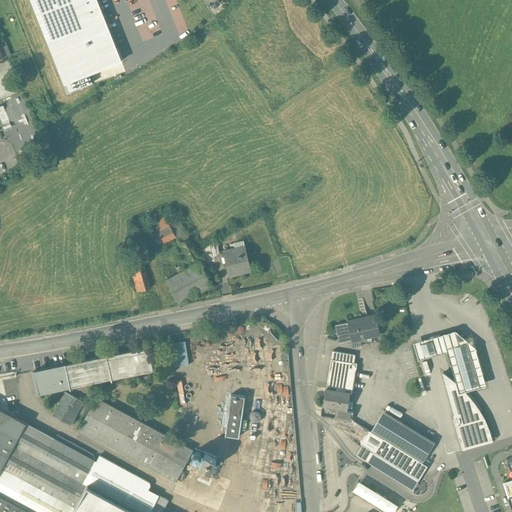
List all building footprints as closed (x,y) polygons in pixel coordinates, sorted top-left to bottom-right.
[(96,0),(30,0),(68,93),(93,85),(87,74),(121,60),(96,0)] [(0,43),(0,58),(11,54),(4,39),(2,39),(3,42),(0,43)] [(170,224),(165,215),(150,224),(161,244),(177,236),(170,224)] [(190,238),(179,219),(170,224),(177,236),(181,243),(190,238)] [(190,238),(181,243),(185,250),(189,257),(190,259),(199,254),(190,238)] [(217,241),(210,243),(213,256),(220,254),(217,241)] [(235,247),(223,250),(229,274),(251,269),(245,244),(235,247)] [(189,257),(185,250),(180,253),(184,260),(189,257)] [(141,253),(128,257),(131,266),(144,263),(141,253)] [(200,261),(184,269),(183,267),(180,269),(181,271),(166,279),(179,302),(212,285),(200,261)] [(144,263),(131,266),(137,290),(151,287),(144,263)] [(376,315),(347,320),(347,322),(335,324),(339,342),(351,339),(351,340),(352,340),(353,347),(362,344),(360,336),(370,334),(371,336),(380,334),(376,315)] [(457,325),(414,337),(419,355),(448,347),(456,376),(453,373),(444,367),(464,445),(495,436),(490,421),(478,400),(468,387),(488,381),(477,342),(457,325)] [(174,341),(176,365),(189,364),(187,341),(174,341)] [(149,348),(107,356),(112,377),(153,369),(149,348)] [(355,354),(332,351),(331,359),(354,362),(355,354)] [(107,356),(66,364),(71,386),(112,377),(107,356)] [(354,362),(331,359),(328,378),(353,383),(357,363),(354,362)] [(66,364),(34,371),(39,392),(71,386),(66,364)] [(15,378),(0,379),(0,392),(17,391),(15,378)] [(353,383),(328,378),(326,388),(325,388),(323,404),(336,406),(335,418),(351,420),(353,411),(347,410),(347,408),(351,408),(352,402),(348,402),(350,392),(352,392),(353,383)] [(187,400),(199,399),(197,387),(186,389),(187,400)] [(83,401),(65,392),(53,414),(71,424),(83,401)] [(245,396),(231,394),(225,435),(239,437),(245,396)] [(132,417),(97,397),(79,429),(115,448),(132,417)] [(187,401),(187,413),(201,412),(200,401),(187,401)] [(16,417),(0,408),(0,468),(25,422),(26,423),(26,422),(16,417)] [(434,442),(383,410),(370,431),(381,438),(382,437),(422,462),(434,442)] [(161,433),(132,417),(115,448),(144,464),(161,433)] [(26,423),(25,422),(0,468),(0,494),(32,511),(72,511),(87,485),(136,511),(148,511),(152,506),(162,511),(168,500),(148,489),(150,485),(149,482),(100,455),(96,461),(26,423)] [(189,441),(197,440),(196,431),(189,432),(189,441)] [(422,462),(382,437),(381,438),(370,431),(362,444),(374,451),(367,461),(413,489),(427,465),(422,462)] [(193,450),(161,433),(144,464),(175,481),(193,450)] [(374,451),(362,444),(356,454),(367,461),(374,451)] [(201,458),(201,456),(201,454),(200,453),(198,452),(196,451),(195,452),(193,453),(192,454),(192,456),(192,458),(193,460),(195,461),(197,461),(198,461),(200,460),(201,458)] [(216,459),(205,454),(200,465),(211,470),(216,459)] [(360,480),(353,491),(390,511),(394,511),(400,503),(360,480)] [(148,511),(136,511),(87,485),(72,511),(162,511),(152,506),(148,511)] [(32,511),(0,494),(0,511),(32,511)]
